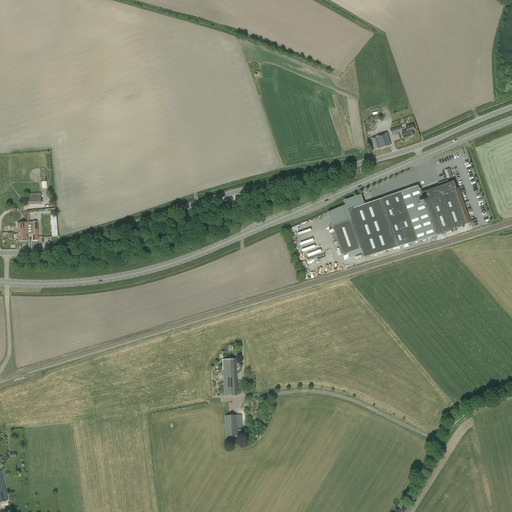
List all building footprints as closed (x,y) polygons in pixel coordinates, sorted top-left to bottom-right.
[(405,127),(407,131),(402,132),(404,140),(408,139),(408,138),(413,136),(411,131),(414,130),(412,125),(405,127)] [(391,135),(402,132),(400,126),(390,129),(391,135)] [(387,133),(367,139),(371,151),(391,146),(387,133)] [(348,210),(351,220),(332,227),(342,255),(361,248),(364,257),(398,247),(436,235),(471,223),(459,188),(456,189),(454,181),(430,190),(431,191),(426,193),(426,192),(422,193),(421,192),(420,189),(419,189),(418,186),(348,210)] [(29,205),(41,204),(41,193),(28,194),(29,205)] [(32,233),(31,222),(17,223),(18,241),(28,241),(28,237),(26,238),(26,234),(32,233)] [(37,222),(31,222),(32,233),(26,234),(26,238),(28,237),(28,236),(33,236),(33,240),(38,240),(37,222)] [(223,360),(224,396),(237,396),(235,360),(223,360)] [(246,404),(246,406),(246,408),(247,410),(248,411),(250,412),(252,413),(254,412),(256,411),(258,409),(258,407),(259,405),(258,403),(257,402),(255,400),(253,400),(251,400),(249,401),(247,402),(246,404)] [(220,423),(224,423),(225,437),(238,435),(238,428),(242,428),(241,415),(229,415),(228,402),(221,403),(221,407),(220,407),(220,423)]
